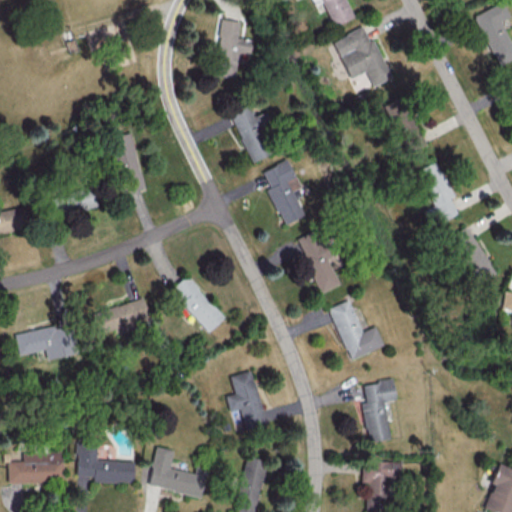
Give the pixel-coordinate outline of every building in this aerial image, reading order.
[(351,16),(343,0),(309,0),(312,5),(321,1),(331,25),(351,16)] [(511,48),(500,20),(508,17),(501,1),(472,13),(494,65),(511,57),(511,48)] [(237,37),(238,16),(217,15),(214,75),(234,76),(235,52),(248,53),(249,38),(237,37)] [(83,32),(88,48),(123,37),(118,21),(83,32)] [(364,25),(330,39),(346,77),(363,70),(370,86),(387,78),(364,25)] [(384,103),(404,153),(421,146),(401,96),(384,103)] [(249,161),(269,152),(259,128),(269,124),(262,110),(251,115),(246,104),(227,113),(249,161)] [(120,192),(141,187),(130,132),(109,136),(120,192)] [(281,223),(302,214),(291,190),(297,187),(285,159),(260,170),(267,187),(265,188),(281,223)] [(456,213),(435,160),(415,168),(430,205),(421,209),(428,225),(456,213)] [(0,231),(20,229),(18,208),(0,209),(0,231)] [(492,274),(465,225),(446,236),(473,284),(492,274)] [(319,292),(338,283),(312,229),(293,238),(319,292)] [(222,316),(183,275),(167,289),(206,331),(222,316)] [(511,310),(511,290),(502,289),(499,308),(511,310)] [(97,333),(144,316),(140,305),(142,304),(139,295),(90,314),(97,333)] [(381,345),(373,325),(359,330),(346,298),(326,306),(347,358),(381,345)] [(17,354),(43,348),(45,359),(68,354),(63,328),(56,330),(55,324),(12,332),(17,354)] [(227,411),(237,408),(243,430),(264,425),(249,369),(227,374),(232,392),(223,394),(227,411)] [(387,438),(381,400),(393,398),(390,379),(361,383),(363,402),(360,402),(365,441),(387,438)] [(131,482),(132,460),(94,459),(95,441),(75,440),(74,475),(91,475),(91,481),(131,482)] [(146,486),(201,496),(205,470),(193,468),(193,472),(168,467),(171,449),(153,446),(146,486)] [(6,482),(62,481),(61,451),(20,452),(21,460),(5,460),(6,482)] [(236,511),(254,511),(264,459),(244,455),(233,511),(236,511)] [(397,461),(359,459),(358,495),(364,496),(363,511),(386,511),(387,482),(397,482),(397,461)] [(481,507),(493,511),(511,511),(511,468),(495,462),(487,482),(490,483),(481,507)]
